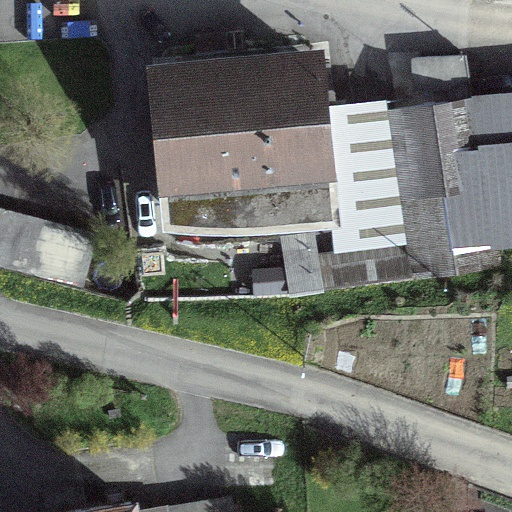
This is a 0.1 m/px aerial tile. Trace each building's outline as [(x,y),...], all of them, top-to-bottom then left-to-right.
[(481,265),(477,244),(473,218),(490,215),(473,99),(466,54),(415,57),(416,87),(447,86),(447,100),(395,108),(421,272),(408,274),(404,250),(315,265),(309,229),(282,233),(291,295),(481,265)] [(326,161),(320,102),(336,100),(334,87),(318,89),(315,60),(158,75),(168,175),(326,161)] [(473,218),(477,244),(511,241),(511,96),(473,99),(490,215),(473,218)] [(0,206),(0,260),(81,282),(95,228),(1,203),(0,206)] [(132,511),(130,497),(40,511),(132,511)] [(166,507),(166,511),(230,511),(228,497),(166,507)]
